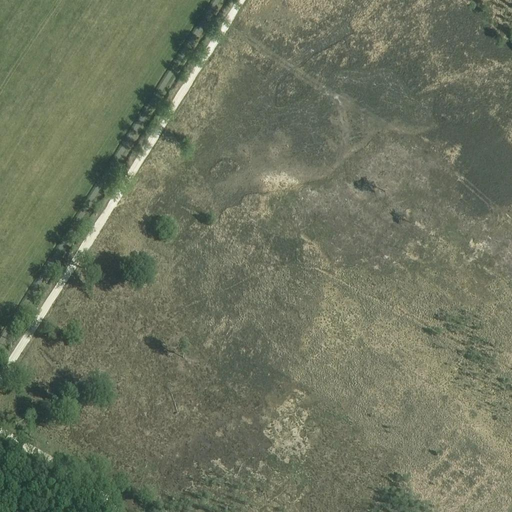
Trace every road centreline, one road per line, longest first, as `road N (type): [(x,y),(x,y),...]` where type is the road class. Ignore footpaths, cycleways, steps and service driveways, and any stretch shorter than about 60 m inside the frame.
road 1 (track): [(0,378),(240,0)]
road 2 (track): [(115,511),(101,490),(0,429)]
